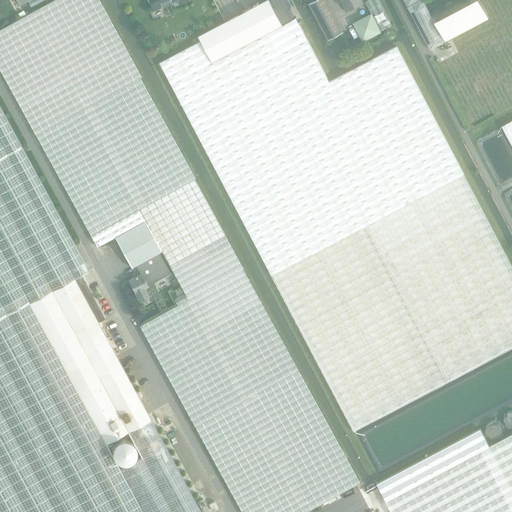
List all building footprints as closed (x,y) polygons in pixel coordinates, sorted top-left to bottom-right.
[(88,231),(90,235),(138,209),(161,251),(182,287),(185,293),(174,299),(177,304),(138,325),(240,511),(304,511),(359,482),(242,270),(243,269),(192,176),(195,174),(100,0),(52,0),(0,28),(0,70),(87,231),(88,231)] [(177,0),(180,5),(189,1),(187,0),(148,0),(153,11),(176,0),(177,0)] [(264,0),(198,35),(201,41),(212,62),(292,20),(287,9),(290,8),(286,0),(264,0)] [(328,39),(342,31),(324,0),(314,0),(309,3),(328,39)] [(340,0),(346,11),(363,2),(361,0),(340,0)] [(370,13),(379,31),(392,25),(378,0),(369,0),(366,2),(371,13),(370,13)] [(453,0),(429,13),(422,0),(403,0),(430,50),(488,18),(478,0),(453,0)] [(379,31),(370,13),(353,22),(362,40),(379,31)] [(295,18),(292,20),(212,62),(201,41),(160,62),(170,84),(271,276),(355,431),(511,347),(511,267),(463,175),(396,47),(328,82),(295,18)] [(201,511),(151,418),(128,431),(143,457),(120,470),(105,444),(27,300),(81,274),(88,271),(0,107),(0,511),(201,511)] [(511,119),(501,126),(511,145),(511,119)] [(141,273),(147,285),(170,272),(158,252),(161,251),(138,209),(90,235),(96,247),(114,237),(131,267),(136,265),(139,271),(141,273)] [(148,285),(147,285),(141,273),(128,280),(135,292),(139,300),(148,295),(144,287),(148,285)] [(105,444),(128,431),(151,418),(98,322),(104,319),(81,274),(27,300),(105,444)] [(480,428),(377,483),(386,501),(489,446),(480,428)] [(511,511),(511,433),(489,446),(386,501),(392,511),(511,511)] [(209,511),(207,508),(202,499),(197,501),(202,511),(209,511)]
